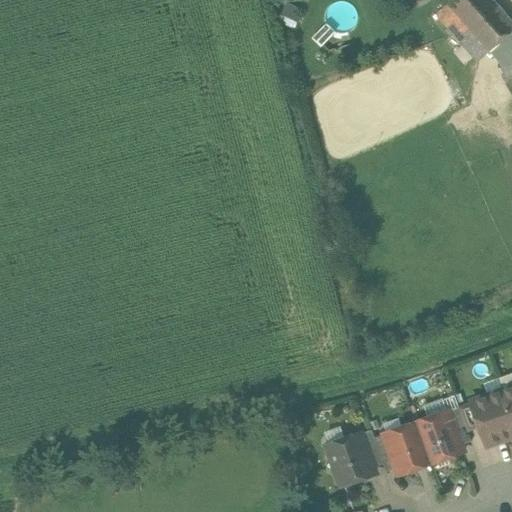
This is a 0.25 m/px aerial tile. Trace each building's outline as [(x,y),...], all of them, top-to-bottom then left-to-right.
[(511,20),(493,0),(451,0),(448,3),(491,51),(511,32),(511,20)] [(299,8),(287,2),(279,19),(296,27),(301,15),(297,13),(299,8)] [(491,51),(448,3),(436,14),(479,61),(491,51)] [(511,32),(491,51),(505,66),(511,59),(511,32)] [(511,53),(509,55),(510,60),(500,64),(504,76),(511,74),(511,53)] [(511,385),(472,400),(472,401),(481,425),(488,445),(511,436),(511,385)] [(448,410),(448,411),(443,399),(425,405),(429,417),(417,421),(431,461),(462,450),(460,444),(448,410)] [(472,401),(459,406),(468,430),(481,425),(472,401)] [(468,430),(459,406),(448,410),(460,444),(472,440),(468,430)] [(417,421),(386,433),(398,467),(401,472),(431,461),(417,421)] [(375,437),(372,429),(360,433),(373,466),(384,463),(384,462),(375,437)] [(360,433),(329,444),(343,484),(375,472),(373,466),(360,433)] [(398,467),(386,433),(375,437),(384,462),(384,463),(387,471),(398,467)]
